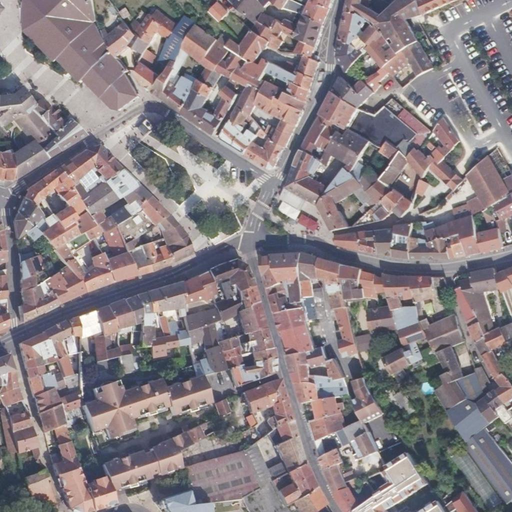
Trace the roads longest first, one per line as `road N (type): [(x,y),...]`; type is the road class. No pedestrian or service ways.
road 1 (residential): [(246,244),(312,463),(338,511)]
road 2 (tertiary): [(246,244),(297,244),(398,269),(511,256)]
road 3 (residential): [(11,341),(246,244)]
road 4 (residential): [(273,185),(154,108),(101,134)]
road 5 (tertiary): [(339,0),(333,72),(273,185)]
road 6 (residential): [(11,341),(2,195)]
road 7 (residential): [(9,44),(101,134)]
